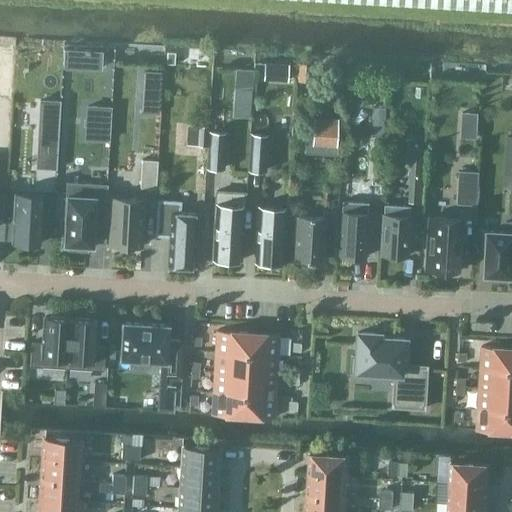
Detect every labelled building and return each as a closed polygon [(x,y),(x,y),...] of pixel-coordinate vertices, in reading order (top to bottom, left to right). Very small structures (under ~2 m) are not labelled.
[(511,0),(275,0),(511,12),(511,0)] [(63,46),(62,65),(63,65),(73,66),(74,46),(63,46)] [(167,52),(166,63),(174,64),(174,52),(167,52)] [(297,63),(296,80),(309,82),(311,64),(297,63)] [(326,64),(326,75),(340,76),(340,65),(326,64)] [(241,68),(240,76),(254,77),(255,69),(241,68)] [(144,71),(141,111),(158,112),(161,72),(144,71)] [(235,88),(233,115),(251,116),(252,89),(235,88)] [(39,100),(35,167),(54,168),(58,101),(39,100)] [(88,135),(110,137),(111,106),(89,105),(88,135)] [(313,113),(312,141),(326,142),(325,152),(335,153),(337,115),(313,113)] [(198,125),(196,145),(200,145),(206,146),(207,126),(198,125)] [(208,144),(206,167),(222,168),(224,132),(208,131),(208,144)] [(248,169),(263,170),(266,135),(250,134),(248,169)] [(409,147),(407,174),(421,175),(422,148),(411,147),(409,147)] [(143,160),(141,187),(155,188),(157,161),(143,160)] [(456,203),(476,204),(478,172),(458,171),(456,203)] [(68,244),(68,249),(86,250),(86,245),(91,246),(93,216),(105,216),(107,185),(83,184),(83,196),(66,195),(61,199),(60,216),(64,217),(63,244),(68,244)] [(14,193),(11,242),(39,243),(42,194),(14,193)] [(114,244),(113,249),(133,250),(133,245),(140,245),(142,199),(110,198),(107,244),(114,244)] [(166,265),(195,267),(198,213),(179,212),(179,202),(157,200),(155,235),(168,235),(166,265)] [(341,211),(338,255),(364,257),(365,240),(377,241),(379,213),(377,213),(377,203),(368,202),(341,201),(341,211)] [(383,203),(383,214),(380,254),(406,256),(408,215),(409,204),(383,203)] [(243,205),(215,204),(212,259),(240,260),(243,205)] [(285,208),(257,206),(254,261),(282,263),(285,208)] [(295,215),(293,258),(321,260),(321,246),(333,246),(336,211),(322,210),(322,216),(295,215)] [(428,217),(425,269),(431,269),(431,273),(450,274),(451,270),(457,271),(460,219),(428,217)] [(511,221),(505,221),(505,232),(488,231),(487,233),(483,233),(483,247),(487,248),(485,275),(490,275),(490,280),(508,281),(508,276),(511,276),(511,221)] [(30,365),(66,368),(69,318),(45,316),(43,342),(31,342),(30,365)] [(69,318),(66,368),(103,370),(104,346),(92,345),(94,319),(69,318)] [(160,361),(159,376),(169,377),(168,393),(179,394),(180,377),(182,340),(166,339),(167,324),(121,321),(119,358),(160,361)] [(246,353),(247,332),(215,330),(214,351),(246,353)] [(247,332),(246,353),(277,354),(278,334),(247,332)] [(393,373),(391,406),(425,408),(427,366),(402,365),(404,339),(377,337),(377,333),(356,332),(355,356),(351,356),(350,371),(393,373)] [(193,337),(192,345),(200,345),(200,337),(193,337)] [(292,351),(300,352),(300,343),(292,343),(292,351)] [(511,347),(481,345),(480,366),(511,368),(511,355),(511,347)] [(214,351),(213,371),(244,373),(246,353),(214,351)] [(246,353),(244,373),(276,375),(277,354),(246,353)] [(457,362),(465,362),(465,354),(457,354),(457,362)] [(191,362),(191,370),(198,371),(199,363),(191,362)] [(480,366),(478,387),(510,389),(511,368),(480,366)] [(291,368),(290,376),(298,377),(299,369),(291,368)] [(198,371),(191,370),(190,378),(198,379),(198,371)] [(213,371),(212,392),(243,394),(244,373),(213,371)] [(244,373),(243,394),(275,396),(276,375),(244,373)] [(298,377),(290,376),(290,384),(298,384),(298,377)] [(456,379),(455,387),(463,388),(464,380),(456,379)] [(463,388),(455,387),(455,395),(463,396),(463,388)] [(478,387),(477,408),(509,410),(510,389),(478,387)] [(212,392),(210,413),(211,413),(242,415),(243,394),(212,392)] [(243,394),(242,415),(273,417),(275,396),(243,394)] [(190,395),(189,404),(197,404),(198,396),(190,395)] [(296,408),(297,402),(289,401),(288,409),(296,410),(296,408)] [(476,429),(507,431),(509,410),(477,408),(476,429)] [(42,437),(41,458),(79,460),(80,439),(42,437)] [(126,459),(130,459),(130,445),(122,445),(121,459),(126,459)] [(130,445),(130,459),(133,459),(139,459),(139,446),(130,445)] [(181,445),(180,466),(218,469),(219,447),(181,445)] [(309,453),(308,474),(346,476),(347,455),(309,453)] [(41,458),(40,479),(78,481),(79,460),(41,458)] [(394,474),(397,475),(398,462),(389,461),(388,474),(394,474)] [(450,461),(449,482),(487,484),(489,464),(450,461)] [(398,462),(397,475),(401,475),(402,475),(406,475),(407,462),(398,462)] [(180,466),(179,487),(217,489),(218,469),(180,466)] [(112,474),(111,483),(125,484),(125,475),(112,474)] [(308,474),(307,495),(345,497),(346,476),(308,474)] [(132,484),(145,485),(146,476),(132,475),(132,484)] [(40,479),(38,499),(77,501),(78,481),(40,479)] [(449,482),(448,503),(486,505),(487,484),(449,482)] [(125,484),(111,483),(111,492),(124,492),(125,484)] [(145,494),(145,485),(132,484),(131,493),(145,494)] [(179,487),(178,507),(216,510),(217,489),(179,487)] [(380,490),(379,499),(392,499),(393,491),(380,490)] [(401,491),(400,500),(413,501),(414,492),(401,491)] [(307,495),(305,511),(344,511),(345,497),(307,495)] [(38,499),(37,511),(76,511),(77,501),(38,499)] [(392,499),(379,499),(379,507),(392,508),(392,499)] [(413,501),(400,500),(400,509),(413,510),(413,501)] [(448,503),(447,511),(485,511),(486,505),(448,503)]
